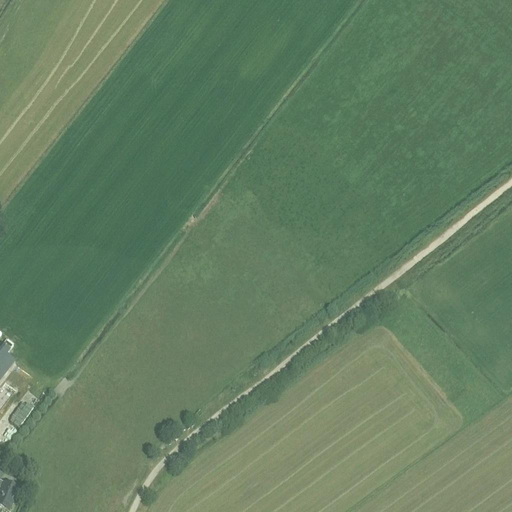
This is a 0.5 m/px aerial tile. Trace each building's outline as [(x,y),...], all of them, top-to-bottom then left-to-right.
[(14,346),(7,341),(3,345),(11,351),(14,346)] [(0,379),(15,361),(0,349),(0,379)] [(0,448),(20,426),(11,418),(0,431),(0,448)] [(176,428),(181,434),(194,425),(189,419),(176,428)] [(161,441),(166,449),(175,442),(170,435),(161,441)] [(0,488),(1,489),(0,491),(0,507),(10,511),(14,502),(17,503),(22,491),(1,481),(0,482),(0,488)]
